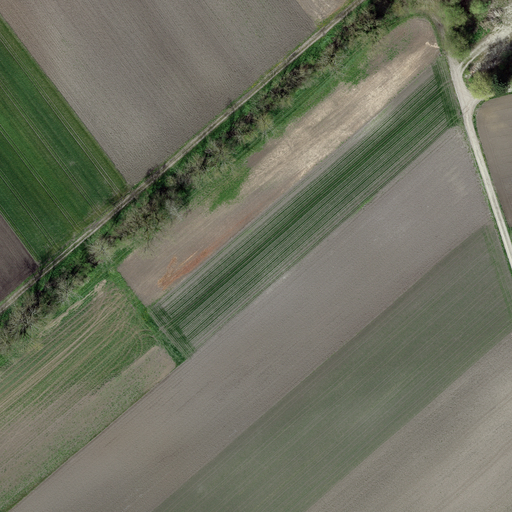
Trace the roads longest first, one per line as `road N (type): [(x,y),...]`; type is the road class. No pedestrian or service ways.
road 1 (track): [(0,310),(359,0)]
road 2 (track): [(426,22),(471,101),(511,245)]
